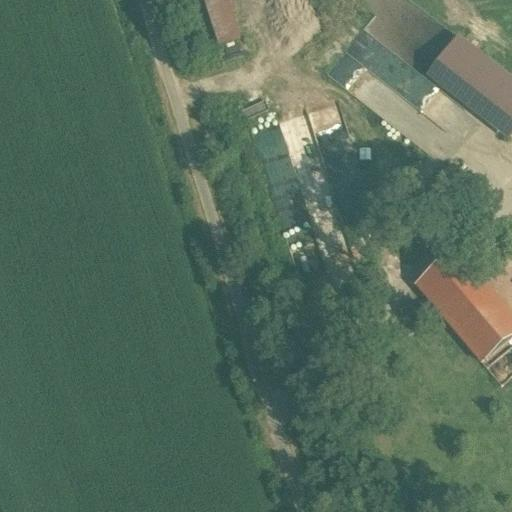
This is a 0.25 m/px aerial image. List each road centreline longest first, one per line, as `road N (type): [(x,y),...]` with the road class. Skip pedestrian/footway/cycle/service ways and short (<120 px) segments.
road 1 (unclassified): [(146,0),(304,511)]
road 2 (unknown): [(262,375),(407,271)]
